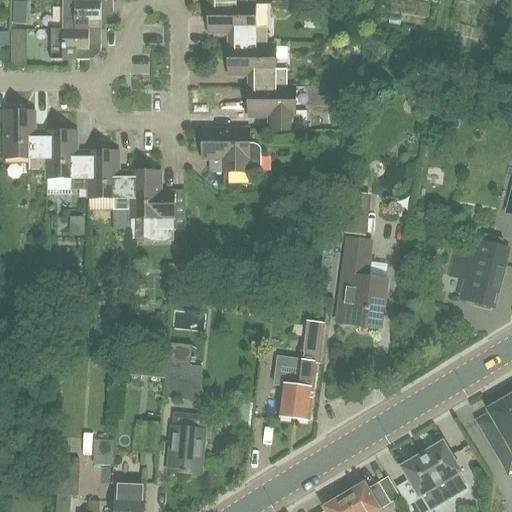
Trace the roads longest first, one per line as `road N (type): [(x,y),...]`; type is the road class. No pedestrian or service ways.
road 1 (primary): [(253,511),(511,351)]
road 2 (residential): [(103,83),(104,124),(182,122),(180,24),(161,0)]
